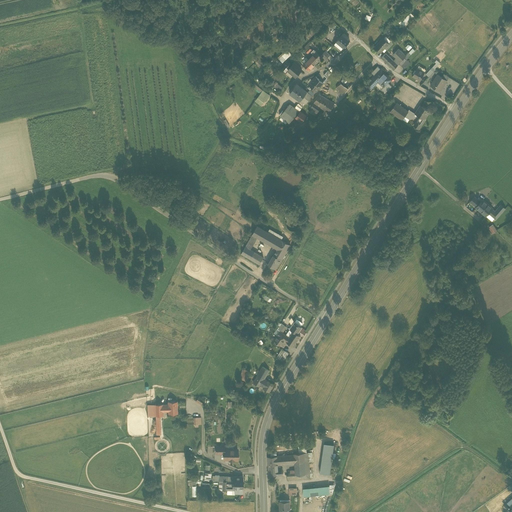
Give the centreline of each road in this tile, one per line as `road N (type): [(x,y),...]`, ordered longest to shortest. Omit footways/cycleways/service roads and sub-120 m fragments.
road 1 (unclassified): [(326,317),(110,175),(0,199)]
road 2 (primary): [(456,109),(326,317)]
road 3 (track): [(183,511),(18,475),(0,424)]
road 4 (primary): [(326,317),(265,427),(263,511)]
road 5 (track): [(361,511),(457,446),(511,480)]
